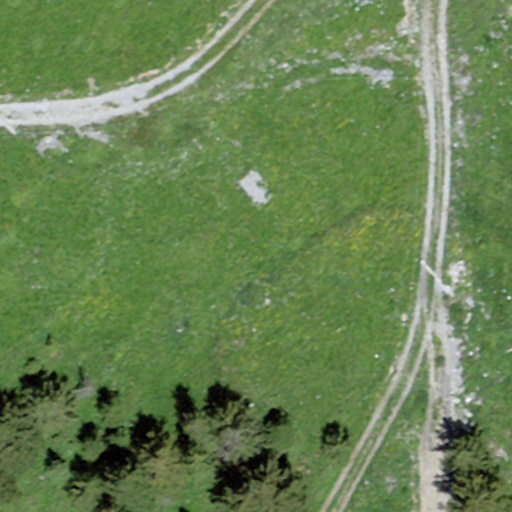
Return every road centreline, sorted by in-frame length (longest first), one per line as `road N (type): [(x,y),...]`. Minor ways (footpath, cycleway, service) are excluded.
road 1 (track): [(436,511),(445,161),(436,0)]
road 2 (track): [(257,0),(185,78),(147,97),(0,112)]
road 3 (track): [(439,269),(414,357),(332,511)]
